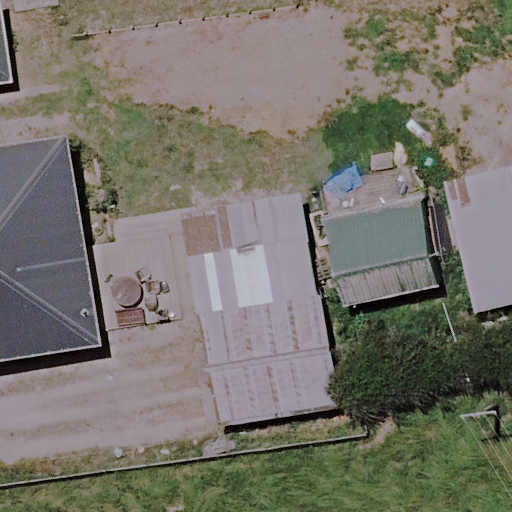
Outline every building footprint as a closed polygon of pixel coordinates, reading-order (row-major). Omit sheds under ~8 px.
[(0,7),(0,86),(18,85),(10,6),(0,7)] [(0,372),(100,364),(83,160),(0,167),(0,372)] [(511,307),(511,179),(454,192),(482,315),(511,307)] [(342,404),(305,202),(189,224),(226,425),(342,404)] [(444,295),(428,213),(335,231),(352,313),(444,295)]
